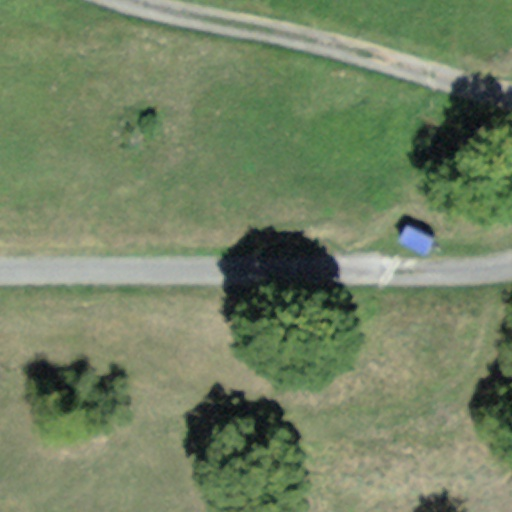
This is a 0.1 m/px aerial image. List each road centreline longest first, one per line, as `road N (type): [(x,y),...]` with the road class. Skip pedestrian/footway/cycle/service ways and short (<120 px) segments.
road 1 (unclassified): [(0,284),(511,262)]
road 2 (track): [(137,0),(511,91)]
